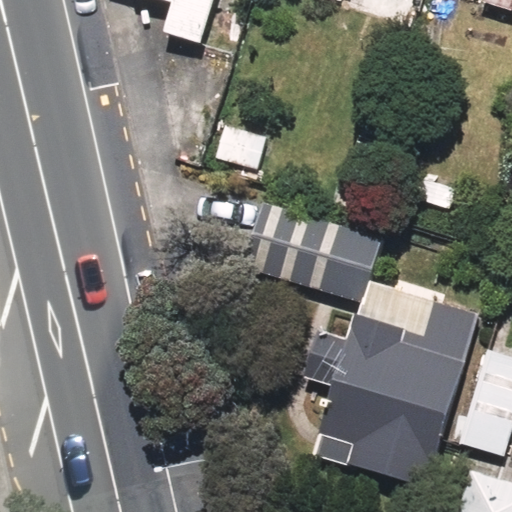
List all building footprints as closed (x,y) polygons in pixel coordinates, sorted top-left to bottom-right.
[(66,0),(72,23),(153,56),(169,0),(66,0)] [(511,0),(472,0),(511,12),(511,0)] [(267,126),(225,122),(221,165),(263,169),(267,126)] [(395,238),(265,189),(236,264),(366,314),(395,238)] [(469,350),(349,318),(311,462),(431,493),(469,350)] [(511,431),(511,351),(490,343),(452,439),(501,459),(511,431)] [(511,511),(511,481),(465,466),(450,511),(511,511)]
